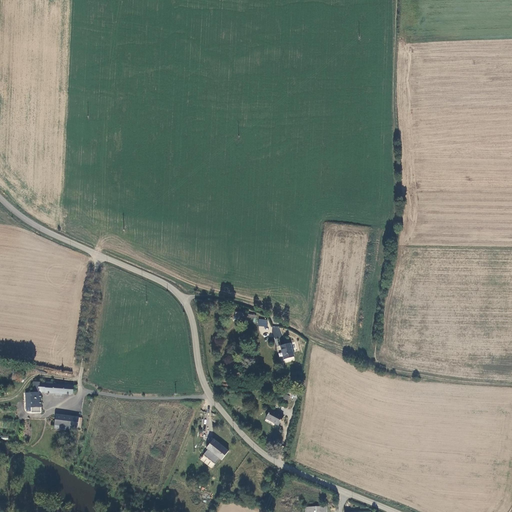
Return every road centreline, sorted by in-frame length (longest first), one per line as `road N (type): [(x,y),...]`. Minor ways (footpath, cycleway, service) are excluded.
road 1 (track): [(397,0),(397,220),(376,364),(398,374),(511,384)]
road 2 (residential): [(211,396),(79,390),(98,255)]
road 3 (unclassified): [(393,511),(281,466),(211,396)]
